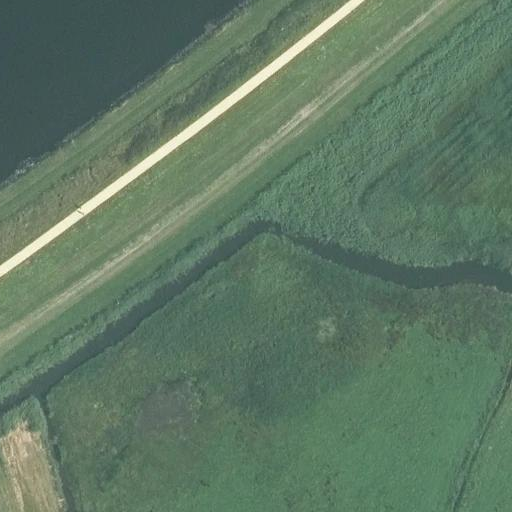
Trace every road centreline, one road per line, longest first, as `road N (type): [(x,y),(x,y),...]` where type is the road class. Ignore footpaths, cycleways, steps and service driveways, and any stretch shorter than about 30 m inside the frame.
road 1 (track): [(445,0),(320,107),(0,337)]
road 2 (track): [(281,0),(0,214)]
